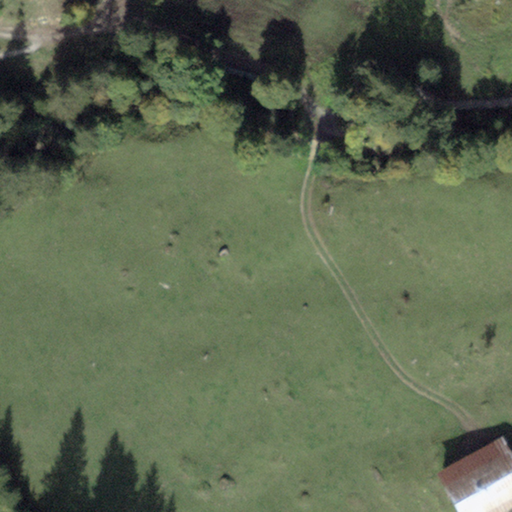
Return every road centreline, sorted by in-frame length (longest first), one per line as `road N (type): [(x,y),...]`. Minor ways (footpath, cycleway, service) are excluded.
road 1 (track): [(310,96),(318,122),(303,201),(309,230),(391,364),(473,429)]
road 2 (track): [(56,29),(143,23),(310,96)]
